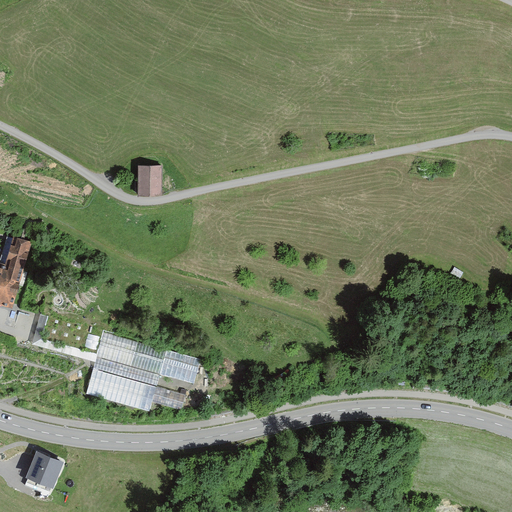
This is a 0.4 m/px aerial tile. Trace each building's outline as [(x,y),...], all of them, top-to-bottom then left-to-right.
[(137,165),(137,195),(159,195),(159,165),(137,165)] [(0,264),(0,301),(9,304),(28,241),(13,237),(5,266),(0,264)] [(95,356),(158,374),(165,349),(101,331),(102,330),(112,332),(114,324),(42,304),(41,305),(39,314),(46,316),(40,338),(92,353),(95,354),(95,356)] [(192,383),(199,359),(165,349),(158,374),(192,383)] [(91,369),(85,393),(148,411),(150,401),(154,386),(91,369)] [(179,409),(184,394),(154,386),(150,401),(179,409)] [(26,482),(51,492),(64,462),(39,451),(26,482)]
